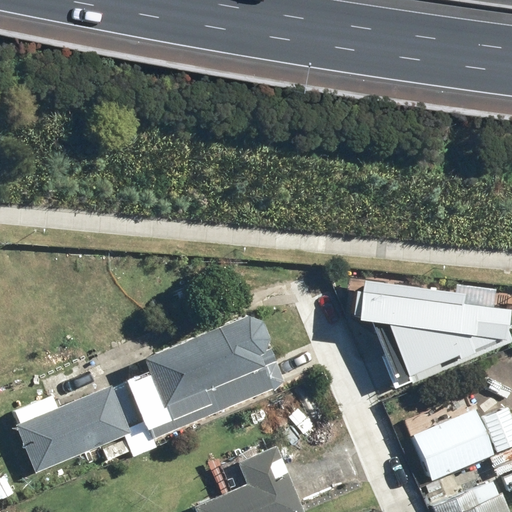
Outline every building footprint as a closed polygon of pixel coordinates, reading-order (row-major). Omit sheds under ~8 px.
[(365,294),(355,293),(352,319),(368,321),(392,388),(511,341),(511,338),(510,328),(511,311),(511,310),(465,305),(467,293),(366,281),(365,294)] [(249,314),(136,357),(142,372),(118,381),(136,430),(195,408),(199,419),(277,390),(249,314)] [(12,425),(31,473),(127,435),(108,387),(53,409),(48,396),(11,410),(16,424),(12,425)] [(511,404),(478,416),(504,493),(511,490),(511,404)] [(407,436),(426,482),(489,455),(470,409),(407,436)] [(186,508),(187,511),(296,511),(268,447),(230,464),(239,484),(186,508)] [(428,511),(503,511),(488,475),(424,502),(428,511)]
